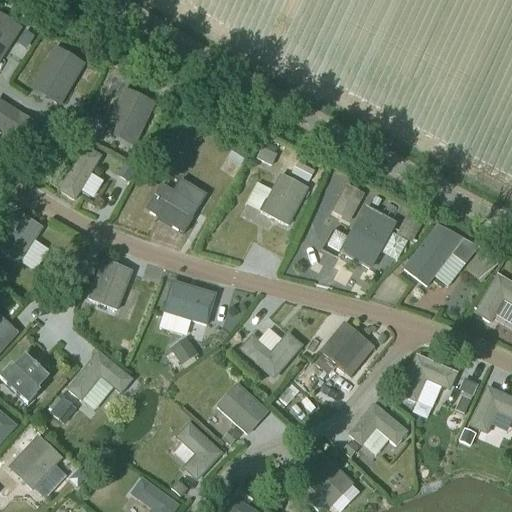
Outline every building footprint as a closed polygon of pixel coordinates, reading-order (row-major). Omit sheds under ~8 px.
[(38,0),(37,0),(33,8),(44,16),(49,7),(38,0)] [(0,69),(24,33),(0,17),(0,69)] [(86,69),(56,51),(30,93),(61,112),(86,69)] [(185,84),(173,77),(166,89),(178,96),(185,84)] [(156,109),(125,94),(104,138),(135,153),(156,109)] [(0,153),(19,166),(41,130),(0,103),(0,132),(8,137),(0,150),(0,153)] [(235,148),(228,159),(240,167),(247,156),(235,148)] [(270,168),(276,157),(274,156),(263,150),(262,149),(256,161),(270,168)] [(103,163),(86,153),(59,197),(76,207),(103,163)] [(116,177),(128,184),(135,173),(124,166),(116,177)] [(310,194),(282,178),(262,216),(290,231),(310,194)] [(156,220),(183,236),(192,221),(191,221),(205,197),(182,183),(180,182),(172,194),(162,187),(162,188),(161,187),(145,212),(157,219),(156,220)] [(347,186),(333,212),(351,221),(364,196),(347,186)] [(381,202),(375,198),(371,205),(377,209),(381,202)] [(365,213),(340,260),(372,277),(398,231),(365,213)] [(409,214),(396,237),(411,245),(424,222),(409,214)] [(17,217),(0,243),(0,255),(21,269),(44,234),(17,217)] [(466,245),(440,225),(404,272),(430,292),(466,245)] [(484,252),(465,273),(480,285),(501,261),(484,252)] [(106,265),(90,305),(119,316),(134,276),(106,265)] [(511,288),(499,281),(476,319),(493,329),(506,307),(511,310),(511,288)] [(207,330),(217,298),(175,285),(165,317),(207,330)] [(0,360),(19,339),(0,321),(0,360)] [(366,344),(343,326),(320,355),(343,373),(366,344)] [(269,354),(250,339),(237,354),(272,383),(300,349),(284,336),(269,354)] [(169,351),(182,368),(198,357),(185,339),(169,351)] [(314,366),(326,376),(333,367),(321,358),(314,366)] [(449,394),(457,377),(415,358),(397,398),(416,406),(425,384),(449,394)] [(122,399),(133,386),(99,359),(70,395),(83,406),(102,382),(122,399)] [(14,374),(1,388),(31,415),(43,400),(41,398),(51,387),(27,365),(17,377),(14,374)] [(477,387),(466,382),(460,393),(465,395),(472,398),(477,387)] [(247,438),(268,415),(236,386),(215,409),(247,438)] [(511,401),(485,390),(468,429),(486,437),(496,415),(511,421),(511,401)] [(461,398),(454,412),(464,416),(470,402),(463,399),(461,398)] [(62,400),(49,416),(63,427),(76,411),(62,400)] [(394,448),(406,435),(372,406),(345,437),(359,449),(374,432),(394,448)] [(0,451),(17,432),(0,417),(0,451)] [(223,459),(190,429),(177,443),(196,461),(185,473),(198,486),(223,459)] [(231,431),(221,442),(229,449),(239,438),(231,431)] [(475,436),(463,431),(458,444),(469,449),(475,436)] [(59,461),(39,443),(11,472),(31,491),(59,461)] [(350,443),(341,453),(349,460),(358,449),(350,443)] [(332,511),(352,490),(315,453),(294,474),(332,511)] [(290,471),(286,475),(282,471),(275,477),(291,493),(301,482),(292,473),(290,471)] [(169,490),(180,499),(187,491),(176,482),(169,490)] [(178,511),(179,510),(143,485),(134,498),(153,511),(152,511),(178,511)] [(252,511),(228,497),(218,511),(252,511)] [(309,505),(315,511),(319,511),(325,507),(315,498),(309,505)]
